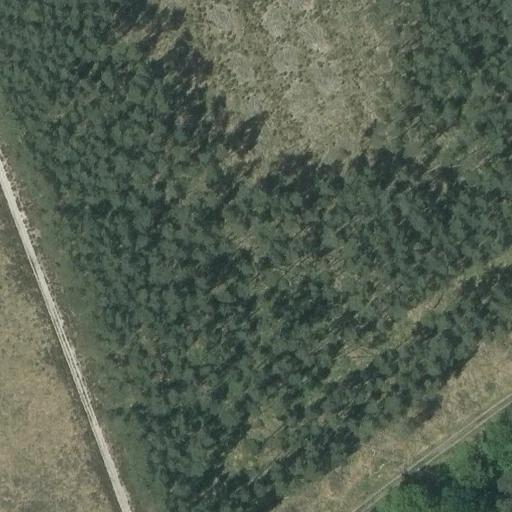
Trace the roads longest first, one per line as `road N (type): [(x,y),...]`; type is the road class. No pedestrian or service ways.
road 1 (track): [(126,511),(0,172)]
road 2 (track): [(354,511),(511,398)]
